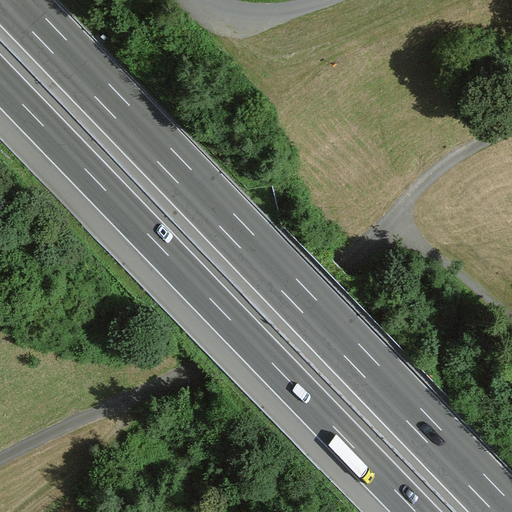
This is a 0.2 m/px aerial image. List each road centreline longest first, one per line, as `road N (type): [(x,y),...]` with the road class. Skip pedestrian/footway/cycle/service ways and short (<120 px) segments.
road 1 (motorway): [(509,511),(12,0)]
road 2 (motorway): [(0,81),(415,511)]
road 3 (track): [(128,398),(199,362),(364,243),(449,160),(511,129)]
road 4 (track): [(20,511),(113,440),(128,398)]
road 5 (track): [(392,216),(511,324)]
road 6 (track): [(328,0),(227,18),(187,0)]
road 7 (track): [(0,459),(128,398)]
